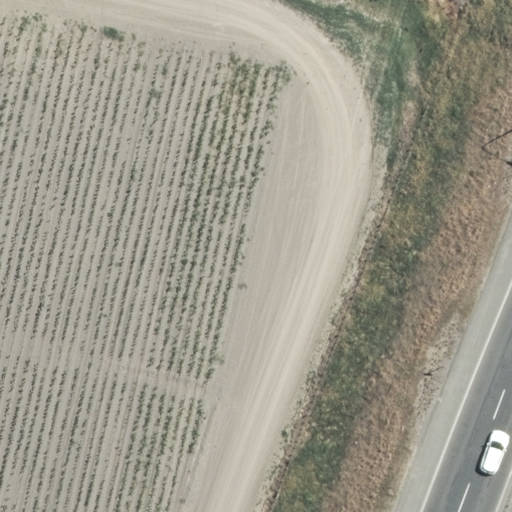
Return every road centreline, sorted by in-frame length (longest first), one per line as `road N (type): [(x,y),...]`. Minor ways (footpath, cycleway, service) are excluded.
road 1 (motorway): [(337,511),(511,54)]
road 2 (trunk): [(438,511),(511,332)]
